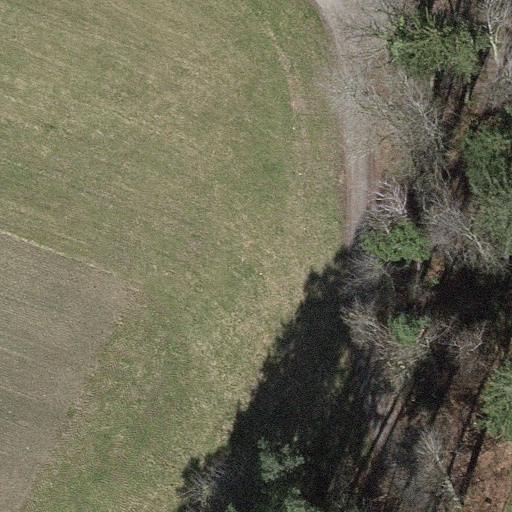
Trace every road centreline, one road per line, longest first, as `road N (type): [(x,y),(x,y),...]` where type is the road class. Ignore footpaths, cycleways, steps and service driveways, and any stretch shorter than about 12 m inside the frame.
road 1 (track): [(416,511),(368,434),(300,0)]
road 2 (track): [(511,39),(397,0)]
